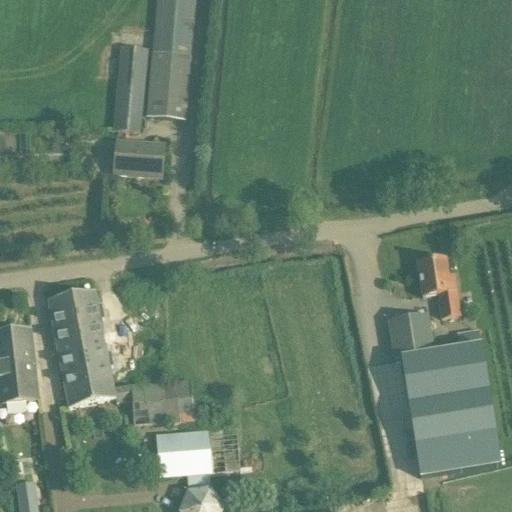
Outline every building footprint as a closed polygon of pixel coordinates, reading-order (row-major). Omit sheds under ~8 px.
[(158,0),(154,55),(148,120),(184,123),(195,0),(158,0)] [(140,136),(147,55),(121,52),(114,133),(140,136)] [(161,182),(164,150),(117,146),(114,178),(161,182)] [(447,264),(418,268),(423,303),(438,301),(441,324),(460,322),(454,281),(450,281),(447,264)] [(69,411),(115,402),(116,408),(131,404),(128,389),(114,392),(105,348),(122,345),(119,330),(103,334),(95,296),(48,305),(69,411)] [(462,353),(443,356),(434,358),(428,319),(388,325),(394,364),(402,363),(421,481),(500,468),(479,335),(459,338),(462,353)] [(0,407),(39,403),(30,332),(0,335),(0,407)] [(134,430),(194,425),(190,384),(130,389),(134,430)] [(160,482),(240,475),(237,433),(157,439),(160,482)] [(222,511),(224,509),(210,490),(186,494),(178,511),(222,511)] [(19,501),(20,511),(36,511),(35,498),(19,501)]
